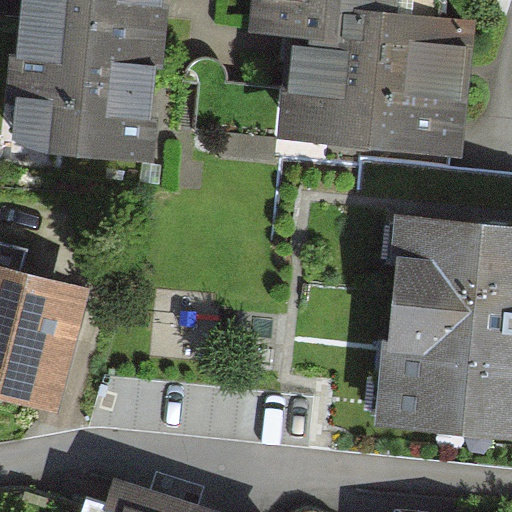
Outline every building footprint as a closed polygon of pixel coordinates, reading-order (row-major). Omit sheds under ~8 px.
[(161,0),(30,0),(15,137),(145,151),(161,0)] [(266,0),(263,26),(304,31),(292,130),(454,149),(468,22),(396,14),(397,0),(266,0)] [(511,238),(406,227),(386,414),(511,427),(511,238)] [(81,295),(0,275),(0,392),(53,406),(81,295)] [(189,511),(117,489),(109,511),(107,511),(90,506),(88,511),(189,511)]
